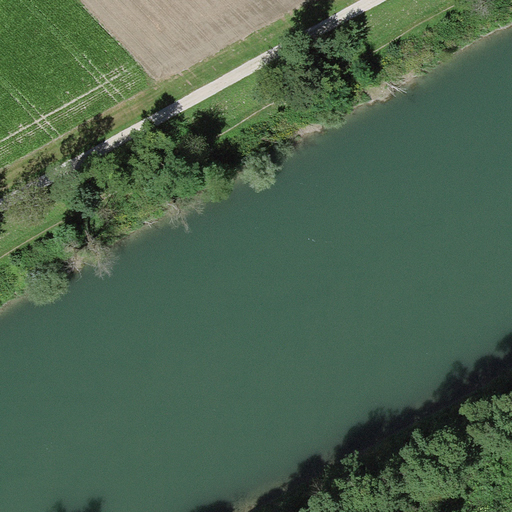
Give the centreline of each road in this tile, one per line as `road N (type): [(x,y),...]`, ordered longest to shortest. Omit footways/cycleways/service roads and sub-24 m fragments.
road 1 (track): [(0,208),(377,0)]
road 2 (track): [(511,415),(338,511)]
